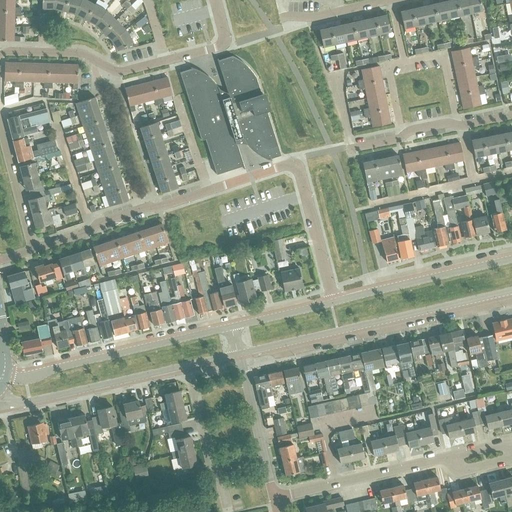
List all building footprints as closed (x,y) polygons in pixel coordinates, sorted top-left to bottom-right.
[(0,0),(0,11),(21,12),(21,8),(15,8),(15,0),(0,0)] [(52,9),(54,9),(55,0),(42,0),(42,9),(47,9),(47,10),(52,9)] [(61,10),(65,11),(67,0),(55,0),(54,9),(56,9),(60,11),(61,10)] [(74,14),(76,14),(81,0),(67,0),(65,11),(69,12),(69,14),(74,14)] [(82,17),(86,20),(94,4),(86,0),(81,0),(76,14),(77,15),(81,18),(82,17)] [(449,0),(447,1),(445,2),(449,18),(460,16),(456,0),(449,0)] [(456,0),(460,16),(471,13),(468,0),(456,0)] [(468,0),(471,13),(483,11),(480,0),(468,0)] [(122,5),(127,9),(131,5),(126,1),(122,5)] [(438,3),(434,4),(438,21),(449,18),(445,2),(444,2),(438,2),(438,3)] [(94,24),(96,25),(106,11),(94,4),(86,20),(90,22),(89,23),(94,24)] [(425,6),(423,7),(427,23),(438,21),(434,4),(430,5),(429,4),(425,6)] [(127,9),(131,14),(135,10),(131,5),(127,9)] [(416,8),(412,9),(416,26),(427,23),(423,7),(421,7),(416,7),(416,8)] [(416,26),(412,9),(408,10),(407,9),(403,11),(401,12),(404,29),(416,26)] [(0,11),(0,26),(14,27),(15,16),(21,17),(21,12),(0,11)] [(101,30),(104,33),(116,20),(106,11),(96,25),(97,26),(100,31),(101,30)] [(380,16),(375,18),(379,34),(391,32),(387,15),(385,15),(380,15),(380,16)] [(148,21),(145,16),(135,24),(139,29),(148,21)] [(366,20),(364,20),(368,37),(379,34),(375,18),(371,18),(371,17),(366,20)] [(111,40),(112,41),(126,30),(116,20),(104,33),(107,36),(106,37),(111,40)] [(357,22),(353,23),(357,39),(368,37),(364,20),(363,20),(358,20),(357,22)] [(344,25),(342,25),(346,42),(357,39),(353,23),(349,24),(348,22),(344,25)] [(151,31),(148,25),(143,28),(146,34),(151,31)] [(335,27),(331,28),(335,44),(346,42),(342,25),(340,25),(335,25),(335,27)] [(14,27),(0,26),(0,40),(20,42),(20,37),(14,37),(14,27)] [(335,44),(331,28),(327,29),(326,27),(322,30),(319,30),(323,47),(335,44)] [(126,30),(112,41),(113,42),(114,47),(116,47),(118,51),(133,42),(126,30)] [(451,51),(454,66),(478,61),(477,57),(471,58),(469,48),(451,51)] [(343,53),(337,54),(339,60),(340,69),(346,68),(343,53)] [(272,128),(267,112),(268,112),(268,111),(267,107),(264,98),(263,93),(261,94),(261,91),(259,88),(258,83),(257,79),(256,78),(254,74),(251,71),(248,67),(245,64),(241,61),(238,59),(237,59),(232,56),(227,58),(219,61),(218,58),(217,59),(223,76),(229,97),(223,99),(222,99),(219,89),(218,87),(216,85),(215,83),(213,81),(211,79),(210,78),(208,76),(206,75),(204,73),(202,72),(200,71),(197,70),(195,69),(193,68),(192,68),(191,67),(190,67),(190,68),(192,68),(192,69),(186,71),(180,73),(186,92),(195,118),(202,140),(203,140),(205,139),(211,156),(212,158),(217,175),(231,170),(243,166),(244,169),(245,169),(240,153),(235,140),(236,140),(239,139),(242,138),(243,140),(244,142),(246,144),(247,145),(249,147),(251,149),(253,150),(255,152),(257,153),(259,155),(261,156),(263,157),(265,158),(267,159),(269,160),(272,161),(272,160),(271,160),(271,159),(281,156),(278,146),(272,128)] [(454,66),(457,80),(475,77),(473,67),(479,65),(478,61),(454,66)] [(19,87),(20,63),(5,63),(4,81),(15,81),(15,87),(19,87)] [(24,81),(34,82),(34,64),(20,63),(19,87),(23,88),(24,81)] [(44,88),(48,88),(49,64),(34,64),(34,82),(44,82),(44,88)] [(53,82),(63,83),(63,64),(49,64),(48,88),(53,88),(53,82)] [(63,64),(63,83),(73,83),(73,89),(78,89),(78,65),(63,64)] [(358,81),(358,85),(382,81),(379,66),(362,69),(364,80),(358,81)] [(168,77),(153,81),(160,105),(164,104),(162,98),(172,95),(168,77)] [(457,80),(460,95),(484,90),(483,85),(477,86),(475,77),(457,80)] [(153,81),(139,85),(144,102),(154,100),(155,106),(160,105),(153,81)] [(365,88),(367,98),(385,95),(382,81),(358,85),(359,90),(365,88)] [(507,81),(501,82),(503,94),(510,92),(507,81)] [(144,102),(139,85),(125,88),(131,112),(136,111),(134,105),(144,102)] [(19,87),(15,87),(15,94),(4,97),(4,106),(18,102),(18,94),(19,94),(19,87)] [(484,90),(460,95),(463,109),(481,105),(479,95),(485,94),(484,90)] [(355,92),(348,94),(349,101),(356,100),(355,92)] [(363,109),(364,114),(388,109),(385,95),(367,98),(369,108),(363,109)] [(76,103),(78,109),(80,115),(99,109),(95,97),(76,103)] [(36,125),(50,121),(46,109),(19,116),(8,119),(13,138),(38,132),(36,125)] [(75,117),(75,116),(80,115),(78,109),(68,112),(70,118),(75,117)] [(80,115),(83,126),(102,120),(99,109),(80,115)] [(388,109),(364,114),(365,118),(371,117),(373,127),(391,124),(388,109)] [(63,127),(72,124),(77,123),(75,117),(70,118),(61,121),(63,127)] [(83,126),(87,138),(106,132),(102,120),(83,126)] [(143,134),(144,139),(160,133),(157,122),(140,127),(141,129),(141,135),(143,134)] [(87,138),(91,149),(110,143),(106,132),(87,138)] [(68,144),(82,139),(80,133),(66,138),(68,144)] [(147,148),(147,149),(164,144),(160,133),(144,139),(145,143),(144,143),(147,148)] [(496,135),(494,136),(498,152),(509,150),(505,133),(501,134),(500,133),(496,135)] [(487,137),(483,138),(486,155),(498,152),(494,136),(492,136),(487,136),(487,137)] [(19,161),(21,161),(52,153),(49,142),(39,144),(40,149),(32,151),(28,137),(13,141),(19,161)] [(486,155),(483,138),(479,139),(478,138),(474,140),(471,140),(475,157),(486,155)] [(70,150),(80,147),(84,145),(82,139),(68,144),(70,150)] [(110,143),(91,149),(95,161),(114,155),(110,143)] [(460,143),(445,146),(450,170),(455,169),(454,163),(464,160),(460,143)] [(150,156),(151,160),(167,155),(164,144),(147,149),(148,151),(148,156),(150,156)] [(445,146),(431,149),(435,167),(445,164),(446,170),(450,170),(445,146)] [(431,149),(417,152),(422,176),(426,175),(425,169),(435,167),(431,149)] [(20,166),(23,178),(38,175),(36,168),(39,167),(37,160),(41,158),(42,161),(62,156),(60,150),(52,153),(21,161),(22,166),(20,166)] [(422,176),(417,152),(403,155),(406,172),(417,170),(418,176),(422,176)] [(95,161),(98,172),(117,166),(114,155),(95,161)] [(154,170),(155,171),(171,166),(167,155),(151,160),(152,164),(151,165),(154,170)] [(399,155),(387,158),(391,177),(403,175),(399,155)] [(88,156),(74,161),(76,167),(90,162),(88,156)] [(387,158),(375,160),(379,180),(391,177),(387,158)] [(379,180),(375,160),(363,163),(367,182),(379,180)] [(78,173),(87,170),(92,168),(90,162),(76,167),(78,173)] [(53,167),(55,177),(64,175),(61,165),(53,167)] [(98,172),(102,183),(121,177),(117,166),(98,172)] [(157,178),(158,182),(175,176),(171,166),(155,171),(155,173),(155,178),(157,178)] [(30,194),(40,192),(45,190),(42,181),(39,181),(38,175),(23,178),(26,190),(29,189),(30,194)] [(175,176),(158,182),(160,186),(158,187),(161,191),(162,193),(178,188),(175,176)] [(102,183),(106,195),(125,189),(121,177),(102,183)] [(398,180),(391,181),(394,195),(401,194),(398,180)] [(388,197),(394,195),(391,181),(385,183),(388,197)] [(495,181),(480,185),(482,191),(484,198),(499,194),(497,187),(495,181)] [(201,182),(191,184),(193,190),(203,187),(201,182)] [(374,185),(368,186),(371,201),(377,199),(374,185)] [(465,189),(467,195),(482,191),(480,185),(465,189)] [(29,200),(32,214),(47,210),(45,202),(51,201),(49,195),(61,192),(60,187),(45,190),(40,192),(41,197),(29,200)] [(125,189),(106,195),(110,207),(129,200),(125,189)] [(230,209),(241,206),(235,191),(225,194),(230,209)] [(467,195),(452,199),(454,206),(454,209),(464,206),(467,220),(461,222),(464,237),(466,237),(467,238),(472,237),(472,235),(476,234),(473,219),(467,195)] [(444,198),(451,227),(448,228),(451,242),(461,240),(454,209),(454,206),(452,199),(451,196),(444,198)] [(426,208),(424,199),(415,202),(417,210),(426,208)] [(437,223),(438,228),(434,229),(438,246),(449,243),(445,226),(444,221),(439,200),(433,201),(439,223),(437,223)] [(497,213),(491,215),(495,232),(507,229),(500,202),(495,203),(497,213)] [(406,218),(407,224),(410,240),(416,238),(419,250),(436,246),(432,231),(424,232),(423,225),(414,227),(412,217),(415,217),(412,203),(403,205),(406,217),(406,218)] [(403,205),(389,208),(390,213),(398,211),(399,219),(406,217),(403,205)] [(47,210),(32,214),(36,227),(53,222),(54,225),(61,223),(59,214),(56,215),(54,208),(47,210)] [(390,214),(390,213),(389,208),(378,210),(379,216),(384,215),(385,218),(388,217),(388,214),(390,214)] [(380,218),(379,216),(378,210),(365,214),(367,222),(378,220),(378,218),(380,218)] [(473,219),(476,234),(489,231),(486,215),(473,219)] [(162,224),(150,228),(156,247),(168,243),(162,224)] [(402,234),(397,235),(398,242),(401,258),(413,255),(410,240),(407,226),(401,227),(402,234)] [(150,228),(139,232),(145,251),(156,247),(150,228)] [(377,229),(369,231),(372,243),(381,241),(377,229)] [(139,232),(127,236),(134,254),(145,251),(139,232)] [(127,236),(116,240),(122,258),(134,254),(127,236)] [(384,240),(385,247),(383,248),(387,262),(399,259),(395,245),(396,244),(395,237),(384,240)] [(273,241),(277,260),(286,258),(282,239),(273,241)] [(116,240),(105,243),(111,262),(122,258),(116,240)] [(111,262),(105,243),(93,247),(99,266),(111,262)] [(90,249),(80,252),(85,267),(90,265),(92,272),(97,270),(90,249)] [(80,252),(69,256),(74,270),(82,268),(82,270),(81,270),(83,275),(87,273),(85,267),(80,252)] [(74,270),(69,256),(59,259),(66,280),(71,279),(69,272),(74,270)] [(56,280),(63,278),(58,263),(52,265),(52,264),(43,266),(43,264),(35,267),(40,282),(55,277),(56,280)] [(184,268),(183,263),(172,265),(174,272),(175,276),(186,273),(184,268)] [(221,267),(214,269),(217,278),(219,286),(220,292),(224,307),(237,303),(232,283),(225,284),(221,267)] [(281,272),(285,291),(303,287),(299,268),(281,272)] [(198,314),(208,311),(197,270),(193,272),(194,277),(195,277),(199,295),(201,294),(201,296),(194,298),(198,314)] [(24,271),(8,276),(11,288),(16,304),(22,302),(35,298),(30,281),(27,282),(24,271)] [(205,271),(198,273),(208,311),(222,307),(218,292),(209,294),(207,287),(209,287),(205,271)] [(255,287),(254,280),(251,281),(251,279),(241,282),(238,273),(233,275),(240,303),(256,299),(253,287),(255,287)] [(259,279),(254,280),(255,287),(260,285),(262,291),(271,288),(267,275),(258,278),(259,279)] [(184,317),(177,286),(175,278),(171,279),(175,296),(170,298),(172,304),(176,319),(184,317)] [(123,310),(119,296),(115,279),(99,283),(104,300),(107,314),(123,310)] [(159,293),(162,307),(166,322),(176,319),(172,304),(170,298),(166,281),(160,282),(162,292),(159,293)] [(41,284),(35,286),(39,296),(48,293),(46,285),(42,287),(41,284)] [(177,286),(184,317),(194,315),(190,299),(185,301),(184,300),(185,299),(182,285),(177,286)] [(156,292),(151,293),(144,295),(146,302),(149,302),(150,306),(151,312),(150,312),(154,325),(164,322),(156,292)] [(144,305),(139,306),(136,296),(131,298),(139,329),(150,326),(144,305)] [(127,297),(120,299),(123,310),(125,317),(129,332),(137,329),(133,315),(127,316),(126,310),(129,309),(127,297)] [(104,300),(97,302),(101,319),(102,319),(103,321),(98,322),(103,339),(113,336),(107,314),(104,300)] [(90,326),(92,325),(93,327),(86,329),(90,342),(100,339),(92,310),(86,311),(90,326)] [(69,343),(63,320),(57,322),(56,319),(51,320),(50,316),(47,317),(48,321),(47,321),(48,324),(51,339),(55,338),(58,348),(69,345),(69,343)] [(63,320),(69,343),(75,342),(76,345),(87,342),(81,316),(63,320)] [(129,332),(125,317),(111,321),(115,335),(129,332)] [(493,323),(497,341),(511,337),(511,319),(511,320),(511,319),(506,320),(500,321),(493,323)] [(29,321),(18,323),(19,330),(30,328),(29,321)] [(52,343),(51,339),(48,324),(37,326),(39,338),(22,342),(24,355),(42,351),(42,346),(52,343)] [(462,330),(451,333),(454,347),(465,345),(462,330)] [(458,367),(458,366),(455,351),(454,347),(451,333),(439,335),(443,352),(448,351),(452,368),(458,367)] [(443,355),(443,352),(439,335),(427,338),(431,355),(435,354),(436,359),(440,358),(440,355),(443,355)] [(477,336),(466,338),(469,354),(475,352),(477,359),(471,360),(473,369),(487,366),(486,361),(497,359),(492,336),(483,338),(483,340),(479,341),(477,336)] [(425,339),(410,342),(414,359),(416,358),(415,356),(425,354),(429,353),(427,348),(425,339)] [(396,345),(399,363),(401,370),(407,369),(409,377),(415,376),(407,343),(396,345)] [(396,345),(382,348),(386,369),(392,368),(391,365),(399,363),(396,345)] [(380,349),(361,353),(367,379),(368,384),(369,386),(374,385),(370,370),(384,367),(380,349)] [(459,350),(455,351),(458,366),(469,363),(467,352),(463,353),(462,349),(459,350)] [(349,356),(354,377),(354,378),(361,377),(362,380),(367,379),(361,353),(349,356)] [(349,356),(338,358),(341,373),(345,389),(350,388),(348,379),(354,377),(352,371),(349,356)] [(334,375),(341,373),(338,358),(326,361),(333,392),(338,391),(334,375)] [(327,393),(333,392),(326,361),(314,364),(318,378),(323,377),(327,393)] [(446,370),(444,363),(438,364),(439,371),(446,370)] [(312,380),(318,378),(314,364),(302,366),(306,384),(312,382),(312,380)] [(289,395),(304,392),(298,368),(283,371),(289,395)] [(281,371),(268,374),(270,386),(271,386),(284,383),(281,371)] [(254,377),(260,405),(261,405),(262,409),(270,407),(267,397),(273,396),(271,386),(270,386),(268,374),(254,377)] [(444,383),(437,384),(440,396),(447,394),(444,383)] [(463,389),(453,392),(454,399),(464,397),(463,389)] [(166,402),(160,403),(162,410),(168,409),(183,405),(180,391),(165,395),(166,402)] [(370,393),(366,393),(369,405),(376,404),(373,392),(370,393)] [(366,393),(358,395),(361,407),(369,405),(366,393)] [(358,395),(346,398),(349,410),(361,407),(358,395)] [(145,399),(148,413),(154,412),(151,398),(145,399)] [(346,398),(338,400),(341,412),(349,410),(346,398)] [(483,398),(475,399),(478,411),(481,424),(487,423),(488,429),(502,426),(499,413),(485,416),(484,411),(486,411),(483,398)] [(338,400),(331,402),(333,414),(341,412),(338,400)] [(145,415),(146,415),(144,406),(140,407),(138,401),(123,404),(125,410),(119,411),(121,422),(124,432),(131,431),(130,426),(147,422),(145,415)] [(331,402),(323,403),(326,415),(333,414),(331,402)] [(511,408),(511,409),(499,413),(502,426),(511,423),(511,402),(511,403),(511,408)] [(323,403),(316,405),(318,417),(326,415),(323,403)] [(183,405),(168,409),(171,423),(187,419),(183,405)] [(318,417),(316,405),(307,407),(310,419),(318,417)] [(92,418),(95,434),(103,433),(102,427),(116,424),(116,423),(113,407),(98,410),(99,416),(92,418)] [(473,419),(460,422),(463,435),(477,432),(475,426),(481,424),(478,411),(472,412),(473,419)] [(78,416),(71,418),(74,432),(76,438),(78,446),(82,445),(81,438),(83,438),(82,435),(89,434),(88,428),(84,414),(83,415),(83,413),(78,414),(78,416)] [(424,429),(418,430),(421,445),(434,442),(433,436),(438,434),(433,413),(428,415),(430,425),(423,427),(424,429)] [(273,419),(277,435),(286,432),(282,417),(273,419)] [(463,435),(460,422),(453,423),(452,417),(439,420),(442,434),(447,432),(449,439),(463,435)] [(59,420),(57,421),(62,440),(64,440),(70,438),(70,439),(76,438),(74,432),(71,418),(64,419),(64,418),(58,419),(59,420)] [(116,423),(116,424),(117,427),(111,428),(115,446),(126,444),(124,432),(121,422),(116,423)] [(47,423),(43,424),(43,423),(28,426),(32,444),(47,441),(44,429),(48,428),(47,423)] [(159,434),(169,432),(183,429),(181,423),(158,429),(159,434)] [(314,435),(311,423),(296,426),(299,438),(314,435)] [(403,424),(398,426),(402,443),(408,441),(409,447),(421,445),(418,430),(406,433),(403,424)] [(386,453),(383,438),(370,441),(369,436),(370,435),(367,425),(361,427),(368,455),(373,454),(374,456),(386,453)] [(395,435),(383,438),(386,453),(399,450),(397,444),(402,443),(398,426),(393,427),(395,435)] [(183,429),(169,432),(170,439),(184,435),(183,429)] [(352,429),(345,431),(348,441),(354,439),(352,429)] [(348,441),(345,431),(339,432),(341,442),(348,441)] [(99,450),(95,434),(89,436),(93,451),(99,450)] [(277,437),(279,444),(291,441),(289,434),(277,437)] [(322,452),(326,451),(322,434),(309,437),(310,443),(320,441),(322,452)] [(171,452),(172,456),(194,451),(190,437),(175,440),(177,450),(171,452)] [(57,443),(56,443),(56,444),(61,465),(67,464),(64,449),(62,442),(57,443)] [(361,443),(349,446),(352,461),(365,458),(361,443)] [(279,447),(283,461),(296,458),(293,444),(279,447)] [(352,461),(349,446),(337,449),(340,464),(352,461)] [(194,451),(172,456),(173,459),(179,458),(182,468),(176,469),(178,476),(193,472),(191,466),(197,465),(194,451)] [(326,451),(322,452),(320,453),(323,466),(329,465),(326,451)] [(296,458),(283,461),(286,475),(299,472),(300,473),(306,471),(302,456),(296,458)] [(141,465),(133,467),(136,478),(148,476),(146,467),(142,468),(141,465)] [(47,466),(44,471),(53,476),(56,470),(47,466)] [(447,499),(448,499),(447,494),(446,488),(441,489),(438,476),(426,480),(432,507),(434,506),(434,504),(437,503),(435,492),(440,490),(443,500),(447,499)] [(511,477),(501,480),(505,494),(506,500),(508,507),(508,509),(511,508),(511,497),(511,493),(511,492),(511,477)] [(415,488),(410,489),(413,502),(418,500),(418,501),(426,499),(427,505),(429,505),(430,508),(432,507),(426,480),(413,483),(415,488)] [(490,489),(485,490),(488,503),(494,501),(493,497),(505,494),(501,480),(489,483),(490,489)] [(400,511),(402,511),(399,500),(407,498),(408,503),(413,502),(410,489),(405,490),(404,484),(392,487),(395,501),(396,506),(397,511),(400,511)] [(478,486),(465,489),(470,508),(476,507),(474,500),(481,498),(484,509),(485,511),(490,510),(488,503),(485,490),(480,491),(478,486)] [(383,504),(395,501),(392,487),(380,490),(383,504)] [(470,511),(470,508),(465,489),(453,492),(447,494),(448,499),(447,499),(450,508),(456,507),(463,505),(464,511),(470,511)] [(326,511),(326,509),(343,505),(342,498),(324,502),(324,504),(306,508),(306,511),(326,511)] [(375,498),(369,499),(372,511),(378,510),(375,498)] [(369,499),(363,501),(365,511),(367,511),(372,511),(369,499)]
